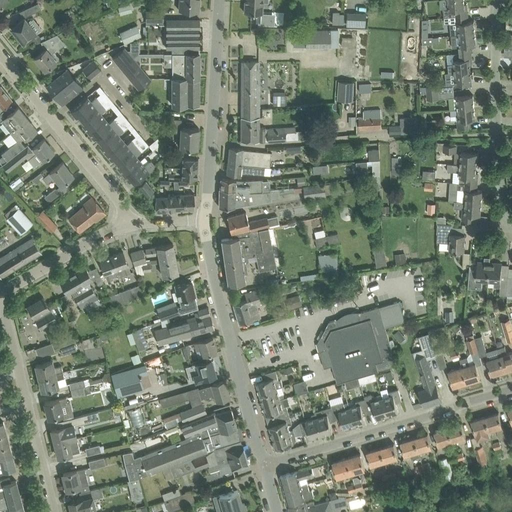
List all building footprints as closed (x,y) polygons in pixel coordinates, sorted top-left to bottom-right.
[(179,0),(179,10),(189,11),(199,11),(199,0),(179,0)] [(245,0),(244,12),(254,13),(262,14),(263,6),(269,6),(269,0),(245,0)] [(442,0),(445,17),(468,15),(467,4),(465,4),(464,0),(442,0)] [(41,9),(38,3),(25,9),(28,15),(41,9)] [(130,4),(118,7),(120,15),(132,11),(130,4)] [(146,10),(146,25),(166,25),(166,19),(163,19),(163,10),(146,10)] [(347,12),(346,25),(365,25),(365,12),(347,12)] [(450,24),(451,35),(475,33),(474,21),(469,21),(468,15),(445,17),(455,17),(456,23),(450,24)] [(25,17),(11,28),(24,44),(37,33),(25,17)] [(200,19),(166,19),(166,25),(167,25),(167,49),(200,48),(200,19)] [(137,25),(120,32),(124,43),(141,36),(137,25)] [(331,29),(293,30),(293,47),(306,46),(306,47),(331,47),(339,47),(339,30),(331,30),(331,29)] [(430,29),(423,31),(425,37),(432,35),(430,29)] [(458,47),(459,53),(472,52),(471,46),(477,45),(475,33),(451,35),(453,48),(458,47)] [(57,34),(50,37),(41,42),(45,49),(35,57),(45,70),(56,61),(51,54),(58,48),(58,49),(63,45),(65,44),(61,39),(57,34)] [(423,44),(422,56),(427,56),(427,44),(434,44),(433,37),(423,38),(423,44)] [(124,47),(113,57),(117,62),(129,53),(124,47)] [(448,65),(449,73),(455,72),(471,70),(470,64),(473,63),(472,52),(459,53),(453,54),(454,64),(448,65)] [(129,53),(117,62),(122,68),(133,58),(129,53)] [(200,78),(200,53),(186,53),(186,54),(172,54),(172,78),(200,78)] [(133,58),(122,68),(126,73),(138,63),(133,58)] [(94,60),(88,65),(95,74),(101,69),(94,60)] [(242,61),(242,116),(260,116),(260,61),(252,61),(242,61)] [(138,63),(126,73),(130,78),(142,68),(138,63)] [(95,74),(88,65),(83,69),(90,78),(95,74)] [(142,68),(130,78),(135,84),(146,74),(142,68)] [(47,86),(55,95),(73,79),(65,70),(47,86)] [(472,83),(471,70),(455,72),(456,84),(472,83)] [(151,80),(146,74),(135,84),(139,89),(151,80)] [(74,80),(73,79),(57,93),(64,103),(84,87),(76,78),(74,80)] [(200,105),(200,78),(172,78),(172,92),(173,92),(173,105),(200,105)] [(340,81),(339,99),(353,100),(354,82),(340,81)] [(371,83),(359,84),(360,93),(372,92),(371,83)] [(0,109),(12,99),(1,85),(0,85),(0,109)] [(427,93),(440,92),(452,91),(440,92),(439,85),(420,87),(421,94),(427,93)] [(273,91),(273,105),(284,105),(284,91),(273,91)] [(453,97),(449,97),(449,98),(450,110),(475,107),(473,95),(464,96),(457,97),(455,97),(454,97),(453,97)] [(91,101),(87,96),(71,110),(77,117),(79,115),(82,119),(101,103),(96,97),(91,101)] [(106,109),(101,103),(82,119),(85,123),(83,124),(89,131),(105,118),(101,113),(106,109)] [(0,121),(1,121),(10,132),(17,126),(17,127),(28,118),(18,106),(11,113),(8,115),(3,119),(0,115),(0,121)] [(122,112),(117,106),(114,109),(118,115),(122,112)] [(475,107),(450,110),(452,121),(457,120),(458,128),(471,126),(470,120),(476,119),(475,107)] [(382,128),(381,118),(381,110),(365,111),(365,117),(360,118),(361,130),(382,128)] [(260,128),(260,116),(242,116),(241,141),(268,141),(302,139),(312,137),(312,130),(294,131),(293,127),(268,128),(268,129),(266,129),(266,127),(260,128)] [(17,126),(10,132),(17,141),(19,140),(20,141),(25,137),(26,138),(29,136),(37,129),(28,118),(17,127),(17,126)] [(109,122),(105,118),(89,131),(94,139),(97,136),(99,140),(119,124),(114,118),(109,122)] [(401,118),(401,126),(390,126),(390,134),(420,133),(419,118),(401,118)] [(180,147),(188,148),(198,148),(199,128),(183,127),(183,119),(171,119),(170,127),(173,128),(173,132),(181,132),(180,147)] [(124,130),(119,124),(99,140),(103,144),(100,146),(106,153),(123,139),(119,134),(124,130)] [(25,147),(3,165),(8,171),(27,157),(35,167),(38,164),(44,160),(47,157),(54,151),(44,139),(37,145),(32,149),(28,144),(25,147)] [(127,143),(123,139),(106,153),(112,160),(114,158),(117,162),(137,145),(132,139),(127,143)] [(3,155),(0,157),(0,162),(3,165),(25,147),(21,142),(20,141),(19,140),(17,141),(2,153),(3,155)] [(436,150),(444,151),(444,152),(457,153),(457,145),(446,145),(446,143),(436,142),(436,150)] [(163,145),(158,149),(165,157),(171,152),(164,144),(163,145)] [(141,151),(137,145),(117,162),(120,165),(118,167),(124,174),(140,160),(137,155),(141,151)] [(230,147),(228,163),(270,167),(271,152),(243,150),(243,148),(230,147)] [(380,160),(380,149),(369,150),(370,161),(373,161),(380,160)] [(461,153),(460,164),(461,164),(477,166),(478,153),(468,153),(462,152),(461,153)] [(183,158),(183,168),(198,169),(198,159),(183,158)] [(144,165),(140,160),(124,174),(129,181),(132,179),(135,183),(154,167),(149,161),(144,165)] [(369,176),(367,161),(357,162),(358,177),(364,177),(369,176)] [(55,177),(61,185),(65,182),(74,175),(63,162),(44,177),(43,178),(47,183),(55,177)] [(269,172),(270,167),(228,163),(227,174),(240,175),(241,172),(264,174),(265,171),(269,172)] [(313,165),(313,173),(327,172),(327,164),(313,165)] [(448,164),(448,171),(453,171),(454,172),(453,182),(459,183),(478,184),(479,173),(476,173),(477,166),(461,164),(460,164),(454,164),(453,164),(448,164)] [(198,179),(198,169),(183,168),(183,178),(198,179)] [(424,170),(423,178),(435,179),(436,171),(424,170)] [(41,172),(33,178),(36,183),(43,178),(44,177),(41,172)] [(369,176),(364,177),(364,178),(364,184),(373,183),(373,189),(378,189),(378,202),(382,201),(382,189),(381,189),(381,183),(381,184),(380,176),(373,176),(369,176)] [(304,177),(297,177),(298,185),(305,184),(304,177)] [(221,178),(220,189),(235,189),(235,193),(245,193),(245,191),(262,190),(262,181),(262,179),(247,179),(237,180),(221,178)] [(146,181),(140,186),(148,196),(154,191),(146,181)] [(323,183),(302,186),(304,199),(325,196),(323,183)] [(459,183),(457,201),(466,202),(482,203),(483,191),(477,190),(478,184),(459,183)] [(56,188),(45,197),(49,202),(59,194),(60,194),(56,189),(56,188)] [(220,197),(220,207),(230,207),(235,207),(241,206),(245,205),(249,204),(250,204),(271,200),(271,199),(279,197),(279,195),(278,189),(277,189),(270,189),(270,191),(262,191),(262,190),(245,191),(245,193),(235,193),(235,189),(220,189),(220,197)] [(185,194),(186,209),(195,208),(194,193),(185,194)] [(175,195),(176,211),(176,209),(186,209),(185,194),(175,195)] [(165,196),(166,211),(176,211),(175,195),(175,196),(165,196)] [(366,195),(357,197),(359,204),(368,202),(366,195)] [(156,212),(166,211),(165,196),(156,197),(156,212)] [(92,197),(84,203),(82,205),(84,207),(70,218),(80,231),(95,219),(96,221),(106,214),(92,197)] [(455,201),(454,208),(463,209),(462,220),(473,221),(475,221),(476,215),(481,215),(482,203),(466,202),(457,201),(455,201)] [(345,206),(340,213),(348,219),(354,212),(345,206)] [(434,215),(435,206),(427,206),(426,214),(434,215)] [(7,219),(21,234),(33,223),(19,208),(7,219)] [(57,226),(42,211),(36,216),(51,231),(57,226)] [(247,212),(227,217),(232,234),(251,229),(247,212)] [(266,216),(254,219),(257,229),(269,226),(266,216)] [(438,223),(437,233),(438,233),(437,242),(440,242),(450,243),(450,250),(455,250),(465,251),(466,234),(465,234),(453,234),(454,227),(454,224),(446,224),(438,223)] [(221,239),(225,262),(249,258),(248,257),(253,256),(253,253),(255,253),(259,271),(277,268),(269,226),(251,231),(250,231),(251,235),(221,239)] [(326,235),(315,238),(317,248),(340,243),(338,233),(334,234),(326,235)] [(0,248),(9,243),(4,236),(0,237),(0,248)] [(0,275),(1,277),(42,252),(33,238),(0,257),(0,275)] [(159,254),(160,262),(176,259),(173,244),(158,246),(158,247),(146,249),(147,256),(159,254)] [(377,267),(387,265),(384,245),(374,246),(377,267)] [(143,265),(148,264),(147,262),(143,249),(137,251),(141,264),(143,263),(143,265)] [(117,269),(119,275),(120,277),(131,273),(123,251),(112,256),(117,269)] [(151,263),(148,264),(143,265),(143,263),(141,264),(137,251),(131,253),(135,266),(138,275),(144,274),(144,271),(152,270),(151,263)] [(340,273),(337,252),(319,255),(322,276),(340,273)] [(113,277),(119,275),(117,269),(112,256),(100,260),(108,281),(114,279),(113,277)] [(249,261),(249,258),(225,262),(228,284),(246,282),(245,273),(248,273),(246,262),(249,261)] [(178,273),(176,259),(160,262),(163,276),(178,273)] [(482,279),(489,279),(490,262),(478,262),(477,267),(475,267),(470,266),(468,281),(468,288),(482,289),(482,279)] [(490,262),(489,279),(495,280),(494,287),(501,288),(500,295),(507,295),(508,277),(501,277),(502,263),(490,262)] [(73,273),(92,307),(100,302),(98,299),(99,298),(92,287),(89,283),(94,280),(93,278),(86,266),(73,273)] [(73,273),(60,281),(68,295),(72,292),(82,308),(85,306),(89,312),(94,309),(92,308),(73,273)] [(99,285),(104,283),(100,275),(95,278),(99,285)] [(158,312),(161,320),(169,317),(180,313),(198,307),(191,281),(182,283),(176,285),(181,306),(178,307),(177,305),(158,312)] [(125,290),(128,301),(143,295),(140,284),(125,290)] [(316,292),(317,295),(326,291),(326,289),(320,292),(318,287),(315,288),(316,291),(316,292)] [(261,318),(258,308),(257,304),(265,302),(261,288),(244,293),(246,300),(233,304),(239,324),(261,318)] [(128,301),(125,290),(109,296),(115,307),(129,302),(128,301)] [(285,299),(288,310),(301,306),(298,295),(285,299)] [(50,308),(48,306),(43,297),(28,306),(35,317),(37,320),(36,320),(41,328),(56,319),(52,311),(52,312),(50,308)] [(330,321),(317,343),(325,368),(333,365),(338,383),(353,379),(358,377),(364,375),(379,371),(397,365),(396,362),(387,329),(386,327),(405,322),(405,321),(399,301),(380,307),(330,321)] [(159,344),(215,328),(209,307),(198,310),(199,318),(171,326),(169,317),(161,320),(163,328),(154,330),(159,344)] [(511,325),(510,319),(502,321),(508,341),(511,339),(511,325)] [(61,349),(75,344),(77,343),(71,330),(68,322),(64,324),(69,336),(52,343),(52,342),(36,348),(39,357),(61,349)] [(456,324),(451,328),(455,333),(460,329),(456,324)] [(141,329),(132,332),(136,343),(136,344),(145,341),(141,329)] [(399,330),(394,334),(401,343),(406,338),(399,330)] [(429,334),(419,337),(423,351),(425,350),(427,355),(428,359),(435,357),(437,356),(434,350),(430,338),(429,334)] [(199,357),(203,356),(217,352),(213,336),(199,340),(199,341),(194,343),(199,357)] [(482,336),(474,338),(480,357),(488,354),(482,336)] [(467,357),(460,359),(463,367),(467,382),(481,378),(477,366),(482,364),(480,357),(474,338),(467,340),(474,364),(469,365),(467,357)] [(77,349),(75,344),(61,349),(63,355),(77,349)] [(444,346),(434,350),(437,356),(443,354),(446,353),(444,346)] [(505,346),(498,348),(501,355),(505,371),(511,369),(511,370),(511,351),(507,353),(505,346)] [(423,351),(414,354),(416,359),(421,375),(421,377),(425,389),(419,391),(425,406),(442,400),(439,391),(428,359),(427,355),(425,350),(423,351)] [(460,359),(460,357),(458,350),(451,352),(452,358),(454,361),(460,359)] [(138,354),(131,356),(134,364),(141,362),(138,354)] [(443,354),(437,356),(441,369),(447,367),(443,354)] [(492,375),(505,371),(501,355),(487,359),(492,375)] [(212,359),(202,362),(197,363),(200,372),(194,374),(196,381),(216,375),(212,359)] [(36,365),(39,378),(63,371),(62,366),(55,368),(53,360),(36,365)] [(144,389),(140,375),(148,373),(145,363),(111,373),(118,396),(144,389)] [(454,387),(467,382),(463,367),(449,371),(454,387)] [(257,383),(260,393),(277,388),(275,382),(279,380),(276,370),(265,374),(267,380),(257,383)] [(67,384),(63,371),(39,378),(42,390),(67,384)] [(69,383),(71,389),(87,385),(87,386),(112,379),(111,376),(110,372),(105,373),(102,376),(103,378),(89,381),(89,379),(69,383)] [(364,375),(358,377),(360,385),(367,383),(364,375)] [(294,383),(296,389),(308,386),(306,380),(294,383)] [(225,381),(212,385),(188,392),(191,401),(215,395),(217,402),(230,398),(225,381)] [(89,395),(87,386),(87,385),(71,389),(73,397),(85,394),(86,396),(89,395)] [(309,391),(308,386),(296,389),(298,395),(309,391)] [(264,404),(281,400),(284,399),(283,394),(285,393),(283,387),(277,388),(260,393),(264,404)] [(393,395),(383,398),(388,415),(399,412),(396,402),(402,401),(399,389),(392,391),(393,395)] [(365,399),(369,410),(374,409),(377,418),(388,415),(383,398),(376,400),(375,397),(371,395),(365,396),(366,399),(365,399)] [(66,397),(55,400),(45,402),(49,418),(63,414),(61,404),(67,403),(66,397)] [(357,406),(350,408),(355,425),(366,422),(363,412),(369,410),(365,399),(356,402),(357,406)] [(276,413),(278,418),(289,415),(286,405),(283,406),(281,400),(264,404),(267,415),(276,413)] [(331,405),(336,420),(341,419),(344,428),(355,425),(350,408),(348,402),(344,403),(344,401),(331,405)] [(168,429),(189,420),(207,414),(202,403),(163,419),(168,429)] [(316,414),(322,435),(333,431),(330,422),(336,420),(331,405),(332,407),(316,412),(316,414)] [(206,427),(208,430),(209,430),(211,433),(228,427),(229,430),(235,428),(237,427),(231,409),(216,414),(215,412),(181,425),(185,436),(206,427)] [(73,417),(74,423),(98,418),(97,412),(73,417)] [(499,413),(485,417),(490,432),(497,429),(500,440),(508,437),(505,428),(504,428),(499,413)] [(306,422),(309,432),(311,438),(322,435),(316,414),(312,415),(313,419),(306,421),(306,422)] [(270,426),(273,437),(294,431),(293,431),(290,432),(288,425),(292,424),(289,415),(278,418),(280,423),(270,426)] [(485,417),(471,421),(476,435),(476,434),(478,440),(483,438),(484,441),(492,438),(490,432),(485,417)] [(304,434),(309,432),(306,422),(300,424),(304,434)] [(51,429),(55,443),(77,438),(75,430),(74,424),(66,426),(51,429)] [(448,428),(452,441),(466,437),(462,424),(448,428)] [(163,469),(192,457),(212,450),(211,447),(215,445),(215,446),(239,439),(235,428),(229,430),(228,427),(211,433),(209,430),(208,430),(180,440),(134,459),(135,462),(140,478),(148,474),(163,469)] [(448,428),(435,432),(439,445),(452,441),(448,428)] [(296,440),(294,431),(273,437),(277,448),(285,446),(290,444),(295,443),(296,440)] [(7,432),(0,434),(0,446),(10,444),(7,432)] [(414,438),(420,456),(419,451),(432,447),(428,434),(414,438)] [(79,446),(77,438),(55,443),(58,457),(72,454),(72,453),(81,451),(79,446)] [(412,459),(420,456),(414,438),(401,442),(405,456),(411,454),(412,459)] [(499,442),(493,444),(495,450),(502,448),(500,442),(499,442)] [(0,459),(13,456),(10,444),(0,446),(0,459)] [(192,457),(163,469),(167,480),(208,464),(211,472),(219,469),(221,474),(232,471),(232,470),(249,465),(242,444),(226,449),(225,446),(213,450),(206,455),(206,454),(193,459),(192,457)] [(381,448),(385,462),(398,458),(394,444),(381,448)] [(99,445),(86,448),(87,455),(105,450),(103,445),(100,446),(99,445)] [(488,461),(483,446),(475,448),(480,464),(488,461)] [(371,466),(385,462),(381,448),(367,452),(371,466)] [(456,455),(458,461),(465,459),(463,453),(456,455)] [(347,458),(352,473),(365,469),(361,454),(347,458)] [(451,463),(458,461),(456,455),(450,457),(451,463)] [(16,468),(13,456),(0,459),(0,471),(4,471),(16,468)] [(104,458),(104,457),(89,461),(91,469),(108,464),(106,457),(104,458)] [(338,477),(352,473),(347,458),(333,462),(338,477)] [(448,458),(440,460),(446,480),(455,478),(448,458)] [(135,462),(125,465),(129,481),(140,478),(135,462)] [(423,465),(424,471),(431,469),(429,463),(423,465)] [(418,473),(424,471),(423,465),(416,467),(418,473)] [(281,476),(284,490),(308,483),(306,478),(314,475),(312,468),(281,476)] [(88,486),(85,469),(77,471),(63,473),(65,483),(63,483),(64,490),(66,489),(66,490),(80,488),(80,487),(81,487),(83,492),(87,491),(85,486),(88,486)] [(406,470),(398,472),(402,483),(403,485),(407,483),(407,484),(409,484),(408,477),(406,470)] [(389,474),(391,481),(397,479),(395,472),(389,474)] [(384,483),(391,481),(389,474),(382,476),(384,483)] [(0,496),(19,492),(16,480),(11,482),(10,477),(0,480),(0,496)] [(415,478),(409,479),(411,490),(419,490),(415,478)] [(139,479),(128,481),(131,490),(141,487),(139,479)] [(355,484),(358,496),(365,494),(366,495),(376,492),(374,485),(364,488),(362,482),(355,484)] [(310,491),(308,483),(284,490),(288,504),(314,496),(312,490),(310,491)] [(357,496),(358,496),(355,484),(348,486),(350,492),(338,492),(338,496),(339,496),(345,496),(350,496),(351,496),(356,494),(357,496)] [(99,488),(87,491),(83,492),(80,492),(82,499),(69,502),(71,511),(96,511),(95,502),(94,498),(102,496),(99,488)] [(162,494),(165,501),(181,495),(178,488),(162,494)] [(223,507),(215,509),(216,511),(247,511),(245,503),(242,504),(238,490),(219,496),(219,497),(220,496),(223,507)] [(19,492),(0,496),(0,503),(8,502),(9,507),(23,503),(19,492)] [(181,495),(165,501),(169,511),(195,502),(192,492),(186,492),(181,495)] [(345,496),(339,496),(339,497),(342,507),(347,505),(345,496)] [(306,502),(289,507),(290,511),(328,511),(333,511),(330,500),(315,504),(314,502),(307,504),(306,502)] [(9,507),(2,509),(2,511),(24,511),(23,503),(9,507)]
